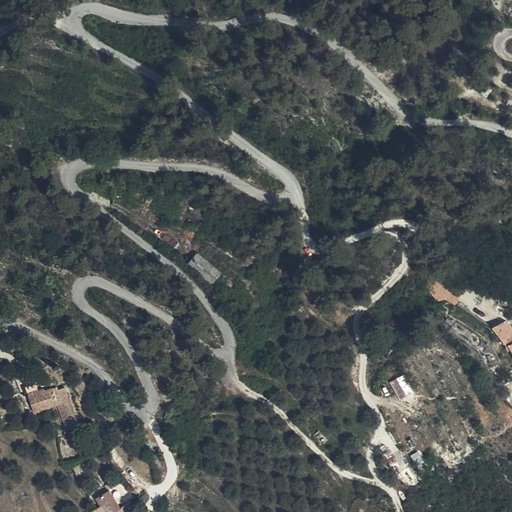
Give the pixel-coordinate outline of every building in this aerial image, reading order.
[(211,286),(222,273),(198,253),(187,265),(211,286)] [(504,326),(507,324),(505,321),(494,329),(506,346),(509,343),(505,336),(509,334),(504,326)] [(412,386),(403,373),(393,379),(402,393),(412,386)] [(35,411),(57,404),(66,428),(78,424),(70,399),(68,400),(65,388),(58,391),(58,388),(53,390),(53,388),(45,390),(44,388),(29,393),(35,411)] [(76,431),(68,434),(72,447),(80,444),(76,431)] [(418,480),(410,469),(403,475),(411,485),(418,480)] [(115,511),(121,509),(109,491),(97,499),(101,506),(93,511),(115,511)]
